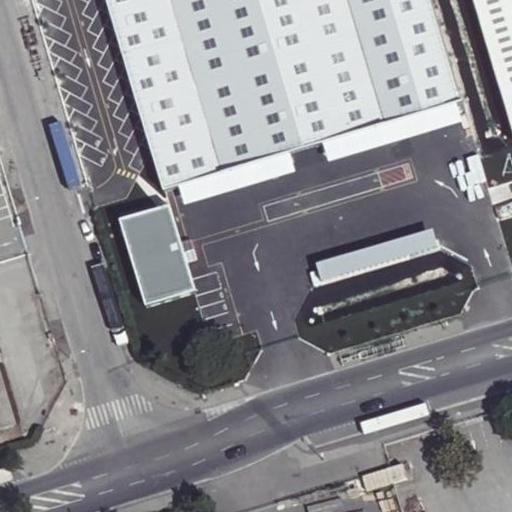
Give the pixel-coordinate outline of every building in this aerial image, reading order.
[(108,0),(165,190),(287,155),(325,143),(387,125),(463,102),(432,0),(108,0)] [(511,0),(474,0),(511,126),(511,0)] [(400,166),(387,125),(325,143),(337,184),(400,166)] [(287,155),(165,190),(178,232),(299,196),(287,155)] [(0,426),(15,422),(0,371),(0,426)] [(391,468),(395,484),(410,480),(406,463),(391,468)] [(368,491),(395,484),(391,468),(364,476),(368,491)]
